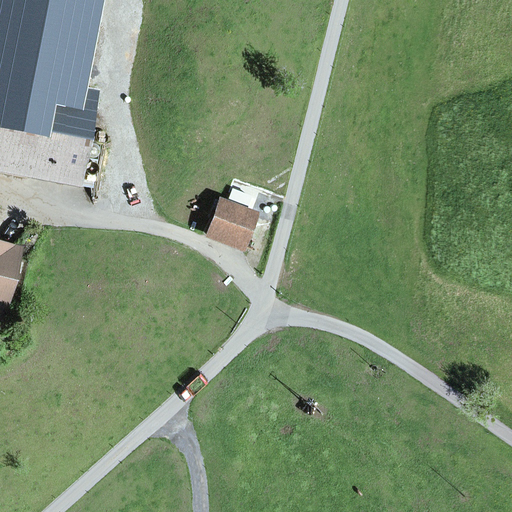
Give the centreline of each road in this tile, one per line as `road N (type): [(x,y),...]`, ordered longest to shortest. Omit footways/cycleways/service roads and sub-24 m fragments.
road 1 (unclassified): [(341,0),(266,305)]
road 2 (unclassified): [(266,305),(240,342),(55,511)]
road 3 (unclassified): [(266,305),(386,350),(511,440)]
